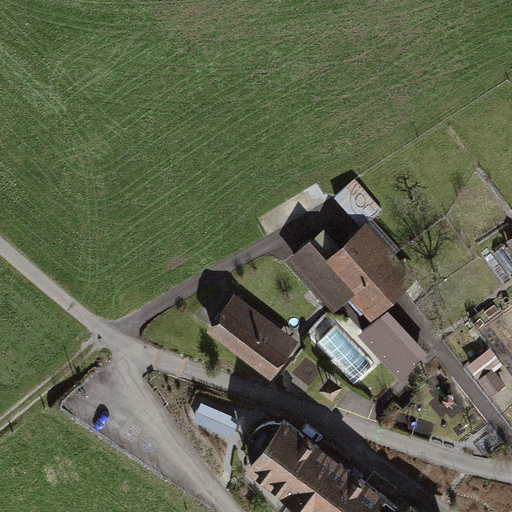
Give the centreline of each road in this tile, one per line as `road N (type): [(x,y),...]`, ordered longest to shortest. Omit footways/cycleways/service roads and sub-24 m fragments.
road 1 (residential): [(112,340),(236,511)]
road 2 (unclassified): [(0,234),(112,340)]
road 3 (track): [(112,340),(0,432)]
